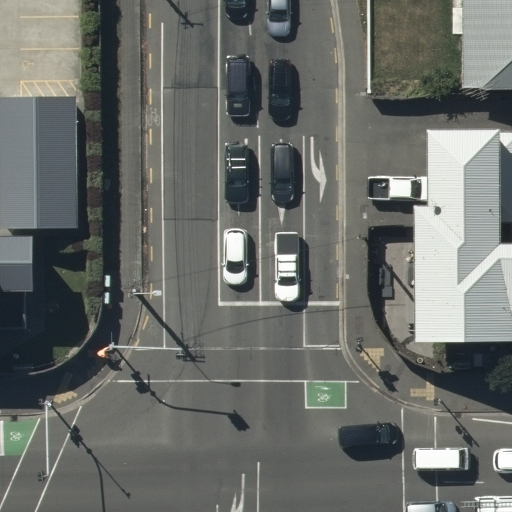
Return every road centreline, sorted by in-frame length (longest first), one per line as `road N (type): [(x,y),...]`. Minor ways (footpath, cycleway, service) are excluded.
road 1 (tertiary): [(226,0),(237,490)]
road 2 (trunk): [(237,490),(511,484)]
road 3 (trunk): [(0,492),(237,490)]
